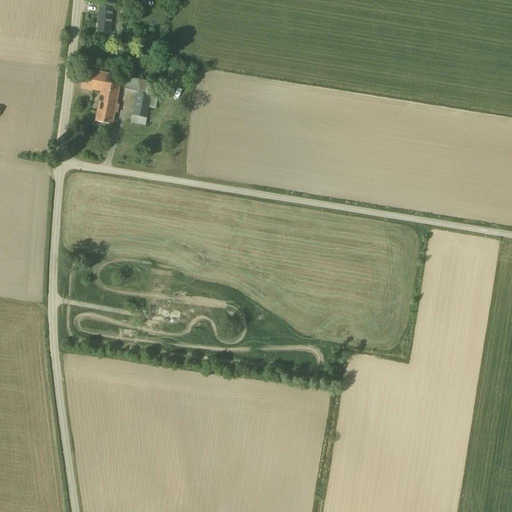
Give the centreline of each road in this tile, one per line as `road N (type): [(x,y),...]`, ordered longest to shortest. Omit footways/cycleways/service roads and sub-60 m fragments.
road 1 (unclassified): [(511,236),(60,164)]
road 2 (unclassified): [(76,511),(54,351),(60,164)]
road 3 (unclassified): [(60,164),(80,0)]
